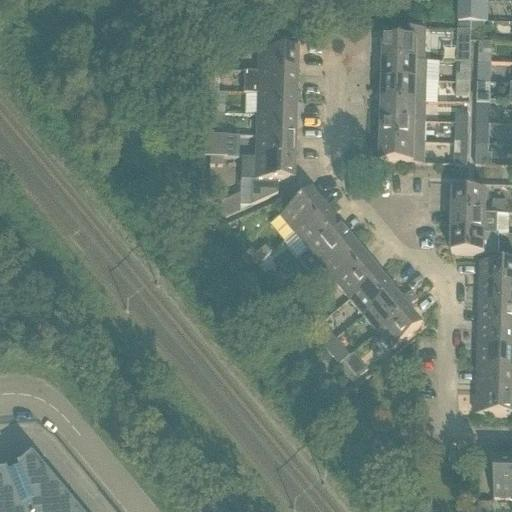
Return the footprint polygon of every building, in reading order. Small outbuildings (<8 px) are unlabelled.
[(458,5),(458,32),(471,32),(471,23),(484,23),(485,3),(472,3),(458,5)] [(471,23),(471,32),(484,32),(484,23),(471,23)] [(383,62),(424,63),(425,30),(401,29),(401,41),(384,41),(383,62)] [(471,41),(471,32),(458,32),(458,40),(461,40),(460,64),(470,65),(471,41)] [(478,43),(478,64),(490,65),(491,44),(478,43)] [(258,74),(296,75),(297,53),(258,52),(258,74)] [(424,63),(383,62),(383,83),(427,84),(427,63),(424,63)] [(206,64),(206,72),(219,73),(219,64),(206,64)] [(457,76),(456,85),(469,85),(470,65),(460,64),(460,76),(457,76)] [(478,64),(477,73),(477,85),(489,85),(490,65),(478,64)] [(219,73),(206,72),(206,81),(219,81),(219,73)] [(296,75),(258,74),(244,73),(243,96),(257,96),(296,97),(296,75)] [(427,84),(383,83),(382,103),(426,104),(427,84)] [(456,85),(456,93),(456,100),(469,100),(469,85),(456,85)] [(257,96),(256,117),(295,119),(296,97),(257,96)] [(476,96),(476,105),(488,105),(489,97),(476,96)] [(426,104),(382,103),(381,123),(425,125),(426,104)] [(476,105),(476,113),(475,125),(488,126),(488,105),(476,105)] [(211,116),(223,116),(224,108),(211,107),(211,116)] [(223,116),(211,116),(210,125),(223,125),(223,116)] [(256,117),(256,139),(294,141),(295,119),(256,117)] [(455,125),(468,126),(468,117),(455,117),(455,125)] [(425,125),(381,123),(381,144),(425,145),(425,125)] [(455,125),(455,146),(467,146),(468,126),(455,125)] [(204,137),(203,159),(209,159),(222,159),(226,160),(227,138),(204,137)] [(474,145),(487,146),(487,137),(475,137),(474,145)] [(256,139),(255,160),(255,161),(294,162),(294,141),(256,139)] [(425,145),(381,144),(380,165),(424,166),(425,145)] [(474,145),(474,154),(474,168),(475,168),(492,168),(492,154),(487,154),(487,146),(474,145)] [(455,146),(454,158),(454,167),(467,168),(467,146),(455,146)] [(222,159),(209,159),(209,168),(222,168),(222,159)] [(255,161),(255,160),(241,160),(240,182),(251,182),(250,207),(277,196),(277,183),(293,184),(294,162),(255,161)] [(324,211),(309,193),(279,218),(294,236),(324,211)] [(452,213),(485,214),(486,194),(453,193),(452,213)] [(493,202),(492,216),(497,216),(505,216),(506,203),(493,202)] [(324,211),(294,236),(308,252),(338,228),(331,220),(340,213),(333,203),(324,211)] [(452,213),(452,234),(497,235),(497,216),(492,216),(485,215),(485,214),(452,213)] [(338,228),(308,252),(299,260),(297,261),(310,277),(321,268),(321,269),(351,244),(338,228)] [(497,235),(452,234),(451,256),(498,257),(498,236),(497,236),(497,235)] [(365,261),(351,244),(321,269),(335,286),(365,261)] [(260,264),(270,256),(265,249),(255,257),(260,264)] [(365,261),(335,286),(349,302),(379,277),(365,261)] [(273,280),(284,272),(278,265),(268,274),(273,280)] [(511,265),(481,265),(480,287),(511,287),(511,265)] [(289,279),(284,272),(273,280),(279,287),(289,279)] [(379,277),(349,302),(363,319),(392,294),(379,277)] [(511,287),(480,287),(479,308),(511,308),(511,287)] [(399,302),(392,294),(363,319),(376,335),(406,311),(406,310),(417,301),(410,293),(399,302)] [(301,302),(291,311),(296,317),(306,309),(301,302)] [(511,308),(479,308),(479,330),(511,330),(511,308)] [(312,316),(306,309),(296,317),(302,324),(312,316)] [(420,328),(406,311),(376,335),(391,353),(420,328)] [(324,351),(335,342),(321,325),(310,334),(324,351)] [(511,330),(479,330),(478,352),(511,352),(511,330)] [(348,358),(335,342),(324,351),(337,367),(348,358)] [(511,352),(478,352),(477,373),(511,374),(511,352)] [(349,358),(342,364),(351,375),(356,381),(366,373),(361,366),(352,355),(349,358)] [(511,374),(477,373),(477,395),(511,395),(511,374)] [(511,395),(477,395),(476,417),(511,418),(511,395)] [(3,475),(0,475),(0,511),(75,511),(31,458),(18,469),(16,470),(18,475),(7,479),(5,474),(3,475)] [(511,501),(511,462),(495,462),(494,501),(511,501)]
